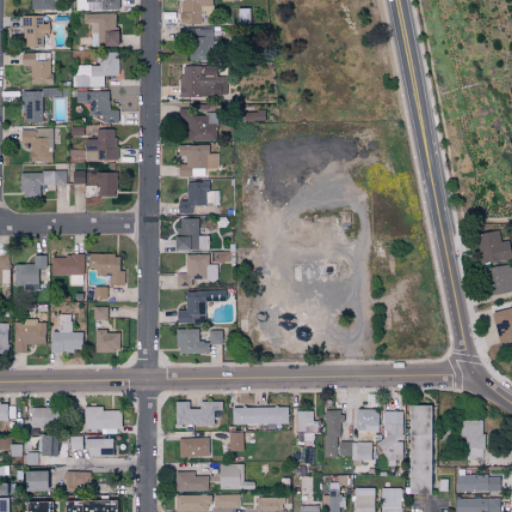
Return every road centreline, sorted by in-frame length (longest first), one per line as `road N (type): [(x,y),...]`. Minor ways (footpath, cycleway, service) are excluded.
road 1 (tertiary): [(0,383),(477,374),(511,403)]
road 2 (residential): [(145,511),(150,0)]
road 3 (residential): [(477,374),(401,0)]
road 4 (residential): [(0,227),(149,225)]
